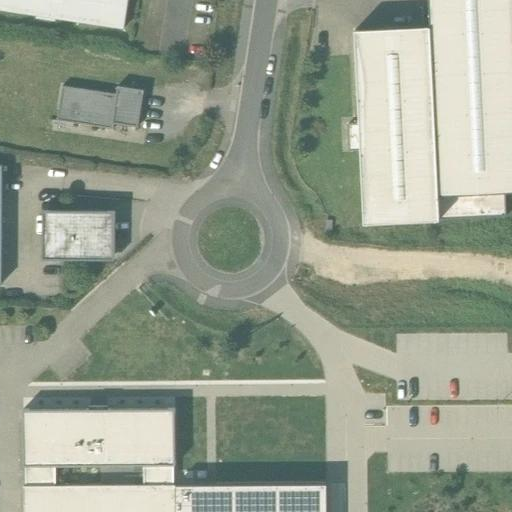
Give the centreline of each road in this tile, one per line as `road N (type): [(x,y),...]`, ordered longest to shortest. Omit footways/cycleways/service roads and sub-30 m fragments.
road 1 (unclassified): [(235,187),(195,201),(180,232),(187,266),(215,288),(250,288),(277,264),(283,230),(252,191)]
road 2 (track): [(283,247),(355,263),(511,274)]
road 3 (unclassified): [(264,0),(235,187)]
